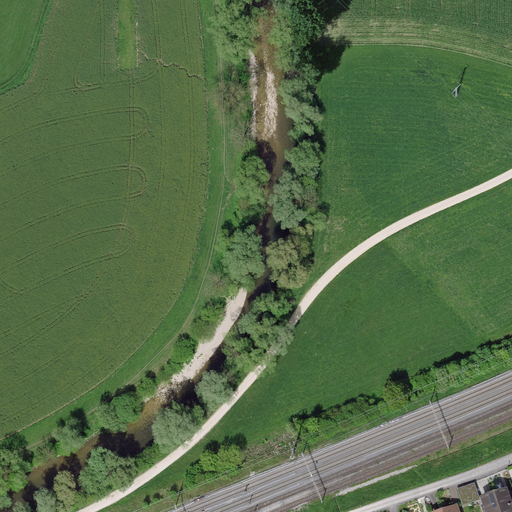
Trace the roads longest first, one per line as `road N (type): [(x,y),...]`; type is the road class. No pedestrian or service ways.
road 1 (track): [(85,511),(195,438),(258,370),(325,275),(375,237),(511,173)]
road 2 (residential): [(360,511),(511,456)]
